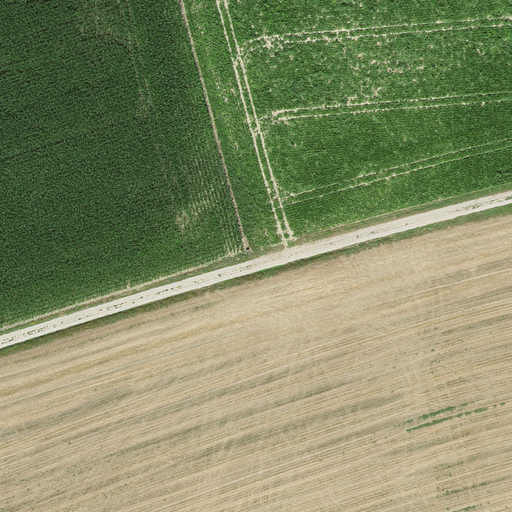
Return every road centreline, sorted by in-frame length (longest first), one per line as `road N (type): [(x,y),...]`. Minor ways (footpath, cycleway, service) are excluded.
road 1 (track): [(0,348),(314,250),(511,201)]
road 2 (track): [(448,219),(445,369),(457,511)]
